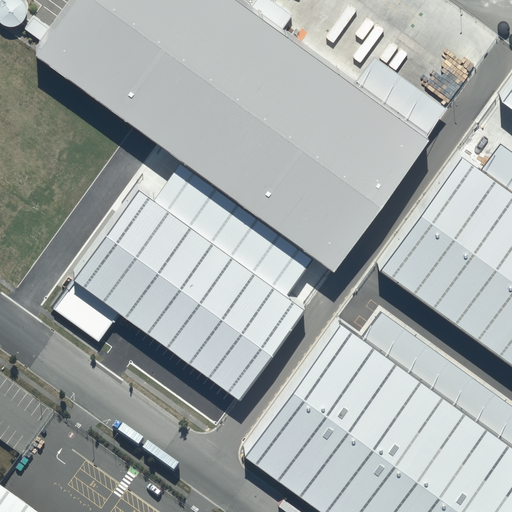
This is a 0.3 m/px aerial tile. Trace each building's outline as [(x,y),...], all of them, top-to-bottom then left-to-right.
[(426,121),(258,0),(63,0),(28,49),(322,263),(426,121)] [(511,54),(485,92),(511,111),(511,54)] [(511,185),(455,145),(369,265),(511,367),(511,185)] [(304,309),(139,189),(51,310),(98,344),(121,313),(239,398),(304,309)] [(508,511),(511,507),(511,442),(337,319),(243,452),(328,511),(508,511)]
